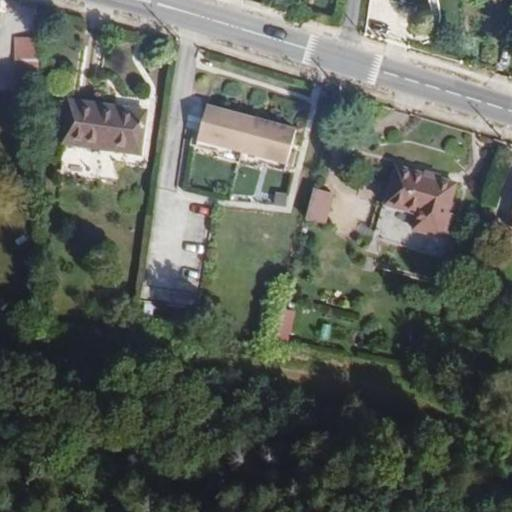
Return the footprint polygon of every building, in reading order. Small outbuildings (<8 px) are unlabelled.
[(292,10),(292,0),(274,0),(273,5),(292,10)] [(38,61),(38,39),(17,37),(15,58),(38,61)] [(70,98),(64,143),(140,154),(146,110),(70,98)] [(288,163),(296,128),(206,105),(198,139),(241,150),(288,163)] [(238,162),(241,150),(198,139),(196,146),(218,152),(217,157),(238,162)] [(288,163),(241,150),(238,162),(262,168),(264,163),(286,170),(288,163)] [(405,209),(419,169),(398,163),(386,203),(405,209)] [(440,235),(456,180),(419,169),(405,209),(418,212),(414,227),(440,235)] [(314,187),(306,218),(325,224),(333,193),(314,187)] [(281,310),(276,326),(286,329),(290,312),(281,310)]
